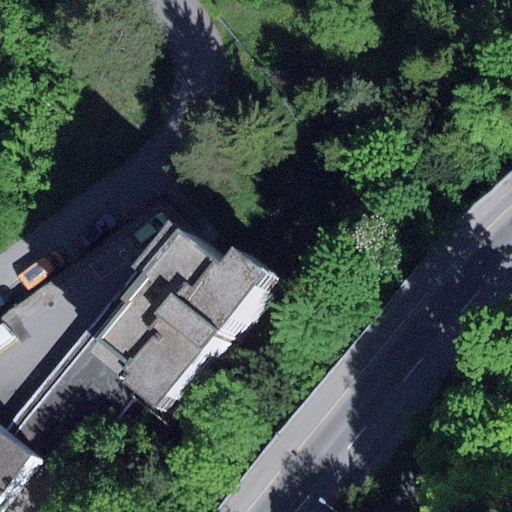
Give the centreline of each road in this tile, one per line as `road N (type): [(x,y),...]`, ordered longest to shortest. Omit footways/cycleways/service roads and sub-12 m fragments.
road 1 (residential): [(0,286),(149,173),(184,132),(200,58),(176,0)]
road 2 (primary): [(511,256),(296,511)]
